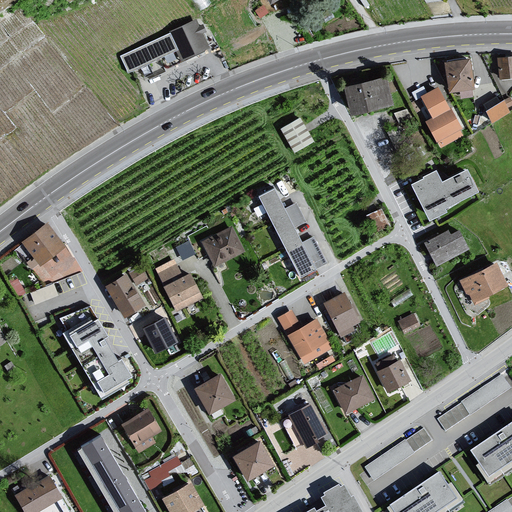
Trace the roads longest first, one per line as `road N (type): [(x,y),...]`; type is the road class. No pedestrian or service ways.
road 1 (primary): [(318,59),(171,118),(44,198)]
road 2 (residential): [(403,234),(153,382)]
road 3 (residential): [(477,370),(265,511)]
road 4 (residential): [(44,198),(153,382)]
road 5 (primary): [(511,33),(424,38),(318,59)]
road 6 (residential): [(403,234),(318,59)]
road 7 (residential): [(153,382),(0,476)]
road 8 (residential): [(477,370),(403,234)]
road 9 (residential): [(153,382),(233,511)]
